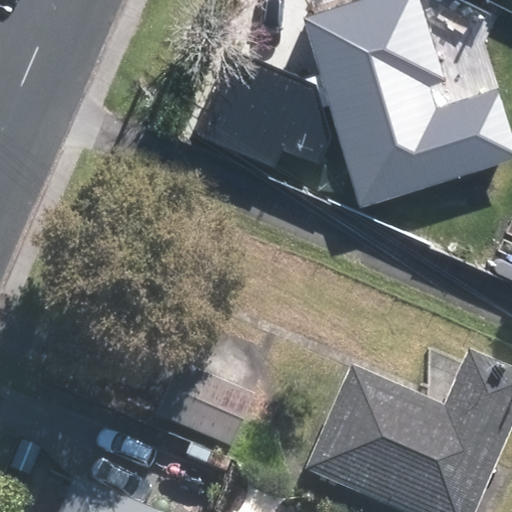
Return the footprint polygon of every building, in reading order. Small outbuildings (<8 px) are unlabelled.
[(383,0),(356,0),(294,19),(350,202),(438,176),(383,0)] [(511,82),(511,39),(511,41),(446,11),(433,39),(498,69),(495,75),(511,82)] [(436,421),(343,382),(303,477),(384,511),(461,511),(511,393),(511,391),(458,368),(436,421)] [(232,447),(251,400),(180,371),(161,417),(232,447)] [(121,511),(66,490),(57,511),(121,511)]
